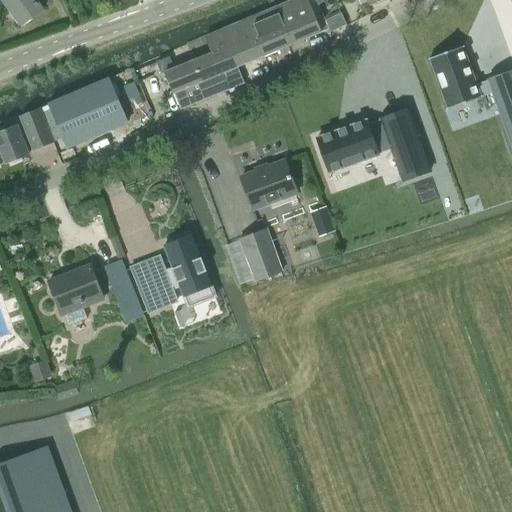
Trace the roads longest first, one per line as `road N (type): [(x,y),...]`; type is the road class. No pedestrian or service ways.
road 1 (residential): [(0,199),(438,0)]
road 2 (residential): [(0,69),(185,0)]
